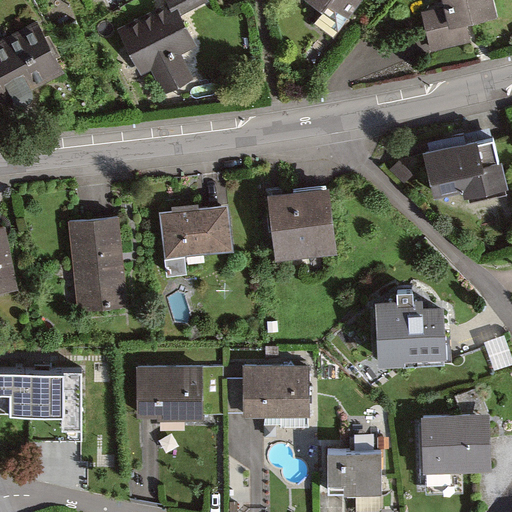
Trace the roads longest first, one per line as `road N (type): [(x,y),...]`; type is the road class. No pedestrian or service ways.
road 1 (residential): [(346,119),(0,163)]
road 2 (residential): [(511,321),(367,166),(346,119)]
road 3 (residential): [(511,81),(346,119)]
road 4 (residential): [(0,489),(127,511)]
